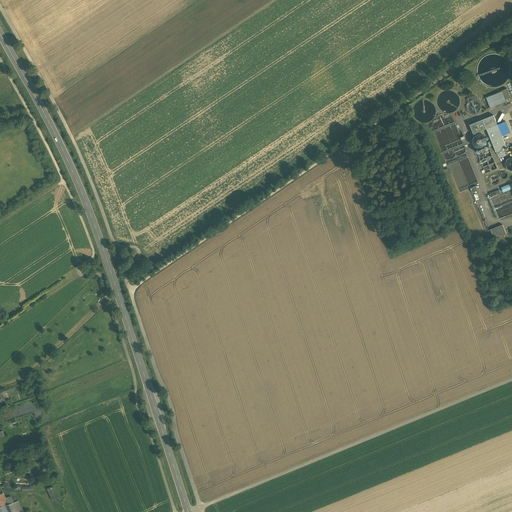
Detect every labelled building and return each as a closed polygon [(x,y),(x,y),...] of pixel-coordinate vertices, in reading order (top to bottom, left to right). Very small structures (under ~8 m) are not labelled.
[(507,89),(501,91),(506,102),(511,100),(507,89)] [(502,91),(486,98),(490,108),(506,102),(502,91)] [(497,124),(494,115),(470,125),(472,130),(474,134),(487,129),(497,124)] [(497,124),(487,129),(496,151),(506,147),(497,124)] [(486,144),(487,141),(486,139),(486,138),(484,136),(482,135),(480,134),(477,135),(475,136),(473,139),(473,141),(473,144),(475,146),(477,148),(480,148),(482,148),(485,146),(486,144)] [(490,151),(478,155),(483,167),(495,163),(490,151)] [(495,163),(483,167),(485,174),(497,169),(495,163)] [(499,182),(499,180),(499,178),(498,177),(496,176),(494,176),(493,176),(491,177),(490,179),(490,180),(490,182),(491,183),(493,184),(495,185),(496,184),(498,183),(499,182)] [(511,185),(511,184),(501,188),(503,192),(511,188),(511,185)] [(490,231),(480,206),(479,206),(478,207),(477,205),(472,193),(470,189),(469,189),(474,204),(473,204),(485,234),(487,237),(489,238),(491,239),(494,239),(493,236),(492,236),(491,236),(490,235),(489,234),(488,232),(490,231)] [(503,225),(490,230),(493,236),(494,239),(494,240),(507,235),(503,225)] [(6,391),(0,392),(0,400),(0,402),(9,399),(6,391)] [(54,486),(47,488),(53,500),(59,497),(54,486)] [(8,505),(1,507),(3,511),(20,511),(22,510),(18,501),(8,505)]
